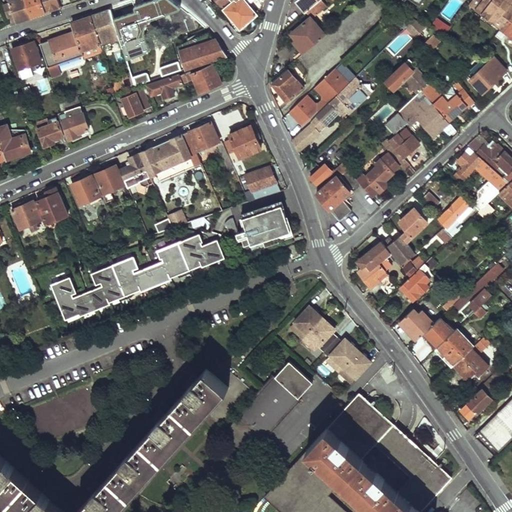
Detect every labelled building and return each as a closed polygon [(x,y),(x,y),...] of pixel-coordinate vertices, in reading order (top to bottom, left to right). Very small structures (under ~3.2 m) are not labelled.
[(8,0),(10,3),(16,21),(31,16),(24,0),(8,0)] [(45,11),(40,0),(24,0),(31,16),(45,11)] [(60,6),(57,0),(40,0),(45,11),(60,6)] [(232,0),(216,0),(222,8),(223,7),(232,0)] [(249,0),(232,0),(223,7),(225,11),(238,27),(257,13),(248,2),(249,0)] [(296,0),(306,11),(308,10),(318,0),(296,0)] [(382,3),(379,0),(365,0),(325,35),(302,54),(297,59),(307,69),(367,19),(365,18),(382,3)] [(318,0),(308,10),(313,16),(325,5),(321,0),(318,0)] [(511,0),(473,0),(469,6),(500,29),(502,27),(511,14),(511,0)] [(2,5),(6,18),(14,15),(10,3),(2,5)] [(215,38),(209,31),(177,43),(183,60),(145,73),(142,63),(139,64),(135,52),(139,51),(145,48),(143,41),(150,38),(147,31),(139,34),(141,41),(133,44),(121,5),(111,8),(120,38),(134,79),(136,85),(226,54),(221,46),(219,43),(217,41),(215,38)] [(120,38),(111,8),(91,15),(98,37),(109,33),(112,41),(120,38)] [(396,9),(388,17),(409,28),(410,27),(414,23),(418,20),(396,9)] [(511,14),(502,27),(511,35),(511,14)] [(98,37),(91,15),(72,21),(75,30),(82,49),(100,42),(98,37)] [(310,18),(310,17),(294,31),(291,34),(296,40),(292,43),(302,54),(325,35),(310,18)] [(453,28),(437,18),(431,27),(435,30),(446,37),(453,28)] [(182,26),(174,28),(177,37),(196,31),(195,25),(194,21),(181,24),(182,26)] [(424,34),(414,23),(410,27),(420,38),(424,34)] [(82,49),(75,30),(40,42),(46,59),(52,57),(54,61),(66,57),(67,60),(77,56),(78,59),(84,57),(82,49)] [(394,56),(412,39),(404,30),(386,48),(394,56)] [(440,40),(434,34),(421,47),(428,54),(432,50),(431,48),(440,40)] [(41,60),(34,40),(12,48),(19,67),(23,78),(33,74),(30,64),(41,60)] [(142,63),(143,62),(139,51),(135,52),(139,64),(142,63)] [(425,59),(417,51),(410,58),(415,63),(411,66),(406,61),(386,80),(394,88),(402,81),(406,84),(408,81),(418,92),(430,80),(417,66),(425,59)] [(415,63),(410,58),(406,61),(411,66),(415,63)] [(507,70),(497,59),(490,65),(488,63),(471,79),(484,92),(507,70)] [(49,75),(60,74),(59,63),(48,64),(49,75)] [(222,82),(213,64),(191,73),(190,71),(183,73),(185,79),(194,76),(201,91),(222,82)] [(351,83),(336,67),(315,87),(324,96),(325,100),(320,104),(316,104),(307,94),(291,110),(304,123),(317,110),(320,112),(351,83)] [(451,73),(446,68),(423,88),(435,103),(442,97),(444,100),(451,93),(449,91),(456,84),(448,75),(451,73)] [(303,86),(288,71),(272,85),(287,101),(303,86)] [(179,72),(148,83),(152,94),(163,90),(166,96),(176,93),(172,83),(182,80),(179,72)] [(358,79),(357,77),(351,83),(320,112),(318,113),(327,121),(339,110),(342,114),(347,109),(350,112),(366,96),(362,92),(363,84),(358,79)] [(136,85),(134,79),(115,85),(117,91),(136,85)] [(150,105),(144,86),(120,94),(127,113),(150,105)] [(427,97),(421,90),(417,94),(423,101),(427,97)] [(476,102),(467,93),(462,98),(470,107),(476,102)] [(449,121),(427,97),(423,101),(412,111),(406,116),(412,124),(420,118),(435,134),(449,121)] [(81,104),(79,100),(75,102),(74,98),(59,103),(62,112),(81,105),(81,104)] [(482,109),(476,102),(470,107),(478,115),(482,109)] [(242,117),(254,117),(255,105),(242,104),(242,117)] [(412,111),(406,104),(398,112),(403,117),(406,116),(412,111)] [(91,130),(81,105),(62,112),(58,113),(61,120),(63,120),(69,139),(80,135),(79,133),(91,130)] [(403,117),(398,112),(385,123),(392,131),(406,121),(403,117)] [(65,135),(57,114),(34,122),(36,128),(39,127),(45,145),(56,141),(55,139),(65,135)] [(326,123),(318,114),(311,120),(312,122),(319,129),(326,123)] [(220,140),(211,121),(190,130),(199,149),(220,140)] [(294,143),(298,150),(301,147),(302,148),(321,131),(319,129),(312,122),(294,140),(294,143)] [(7,124),(0,126),(0,138),(7,159),(30,150),(24,133),(11,138),(7,124)] [(261,147),(252,124),(230,133),(232,138),(225,141),(230,152),(237,149),(240,156),(261,147)] [(419,143),(405,127),(398,134),(398,132),(384,145),(388,150),(403,167),(411,176),(417,171),(404,157),(419,143)] [(202,163),(188,131),(172,138),(173,141),(156,148),(154,146),(140,152),(141,152),(151,176),(159,173),(157,170),(180,161),(181,164),(183,163),(186,170),(202,163)] [(511,164),(511,158),(494,141),(487,148),(484,146),(478,152),(495,168),(499,164),(502,161),(508,168),(511,164)] [(228,168),(234,166),(224,145),(219,147),(223,156),(224,156),(225,159),(224,159),(228,168)] [(403,167),(388,150),(380,157),(383,159),(367,174),(365,172),(358,179),(373,196),(380,190),(382,192),(392,183),(389,180),(403,167)] [(151,176),(141,152),(139,152),(129,157),(132,163),(122,168),(126,178),(125,179),(128,187),(139,183),(141,187),(154,182),(151,176)] [(461,167),(453,175),(462,184),(469,178),(467,175),(476,167),(483,159),(475,152),(469,157),(465,153),(458,160),(463,165),(461,167)] [(498,192),(508,183),(502,178),(483,159),(476,167),(478,169),(489,180),(478,191),(478,199),(472,205),(479,211),(498,192)] [(159,173),(162,180),(186,170),(183,163),(181,164),(180,161),(157,170),(159,173)] [(511,164),(508,168),(502,161),(499,164),(508,172),(511,168),(511,164)] [(331,170),(324,162),(320,167),(311,175),(317,183),(331,170)] [(360,182),(343,162),(318,183),(321,187),(316,192),(328,205),(341,219),(352,209),(343,199),(360,182)] [(125,184),(116,164),(97,173),(105,193),(125,184)] [(272,171),(270,166),(246,175),(253,191),(246,194),(249,201),(280,191),(272,171)] [(476,167),(467,175),(469,178),(478,169),(476,167)] [(511,168),(508,172),(502,178),(508,183),(511,179),(511,168)] [(101,194),(93,175),(73,183),(81,203),(89,200),(99,195),(101,194)] [(511,179),(508,183),(498,192),(511,207),(511,179)] [(68,213),(56,187),(47,191),(49,196),(38,201),(47,223),(68,213)] [(427,190),(423,197),(436,205),(440,198),(427,190)] [(99,195),(89,200),(91,204),(101,200),(99,195)] [(468,204),(461,197),(439,218),(447,227),(445,228),(446,229),(449,232),(454,227),(472,209),(468,205),(468,204)] [(40,219),(32,200),(13,209),(21,228),(40,219)] [(242,214),(243,217),(269,208),(282,204),(281,200),(242,214)] [(273,220),(286,216),(282,204),(269,208),(273,220)] [(491,209),(486,204),(479,211),(483,216),(491,209)] [(287,218),(286,216),(273,220),(269,208),(243,217),(247,229),(237,232),(240,239),(243,238),(246,246),(252,244),(253,248),(260,245),(259,242),(264,240),(265,244),(280,239),(278,235),(284,233),(285,236),(292,234),(287,218)] [(414,208),(401,222),(408,231),(402,237),(407,243),(428,223),(414,208)] [(182,210),(168,215),(169,217),(173,227),(187,222),(182,210)] [(169,217),(154,224),(158,232),(173,227),(169,217)] [(233,217),(227,221),(237,229),(233,217)] [(439,218),(437,220),(445,228),(447,227),(439,218)] [(446,229),(439,237),(445,244),(453,236),(451,234),(449,232),(446,229)] [(226,257),(218,238),(203,245),(199,246),(198,243),(202,242),(203,241),(200,233),(158,250),(161,258),(163,258),(166,256),(167,259),(164,261),(135,272),(128,275),(127,273),(134,270),(139,267),(134,256),(92,273),(97,285),(102,283),(109,280),(110,282),(103,286),(74,297),(72,298),(71,295),(73,294),(78,293),(71,277),(52,285),(66,320),(80,314),(81,317),(112,304),(111,302),(120,298),(121,301),(133,296),(132,293),(141,290),(142,291),(172,279),(172,277),(179,274),(180,277),(192,272),(191,269),(202,265),(203,266),(219,260),(226,257)] [(394,243),(389,247),(401,262),(399,264),(400,265),(407,259),(415,253),(407,243),(402,237),(394,243)] [(390,238),(383,243),(387,249),(389,247),(394,243),(390,238)] [(359,259),(358,265),(361,269),(375,258),(385,270),(392,265),(387,258),(392,254),(387,249),(383,243),(382,242),(359,259)] [(431,257),(423,264),(427,268),(428,269),(435,262),(431,257)] [(361,269),(356,272),(370,288),(379,281),(382,285),(390,278),(391,278),(385,270),(375,258),(361,269)] [(407,259),(400,265),(403,269),(410,263),(407,259)] [(410,263),(403,269),(410,277),(416,271),(410,263)] [(497,263),(454,303),(459,309),(482,287),(484,288),(503,270),(497,263)] [(410,277),(400,286),(414,300),(429,286),(424,280),(427,277),(423,272),(427,268),(423,264),(416,271),(410,277)] [(390,278),(382,285),(384,287),(392,281),(390,278)] [(492,296),(486,289),(471,304),(477,310),(481,306),(492,296)] [(450,299),(443,306),(447,310),(454,303),(450,299)] [(336,328),(311,305),(292,325),(317,348),(320,346),(330,356),(328,358),(353,381),(372,361),(347,338),(344,340),(333,330),(336,328)] [(475,312),(481,319),(487,313),(481,306),(477,310),(475,312)] [(413,308),(399,321),(416,339),(424,332),(434,323),(421,309),(417,313),(413,308)] [(451,330),(439,317),(434,323),(424,332),(438,348),(457,329),(455,326),(451,330)] [(457,329),(438,348),(454,365),(472,348),(474,345),(458,328),(457,329)] [(485,335),(476,344),(482,350),(490,342),(485,335)] [(472,348),(454,365),(468,380),(475,374),(479,377),(490,366),(472,348)] [(313,381),(290,360),(226,431),(249,452),(313,381)] [(323,376),(328,372),(322,364),(317,369),(323,376)] [(118,511),(136,492),(164,462),(230,388),(208,367),(79,510),(81,511),(66,511),(0,452),(0,492),(22,511),(118,511)] [(499,369),(489,379),(495,384),(504,374),(499,369)] [(489,379),(481,387),(486,393),(495,384),(489,379)] [(481,387),(459,408),(469,419),(476,412),(477,412),(492,398),(486,393),(481,387)] [(421,511),(454,476),(432,457),(408,435),(403,430),(394,423),(388,417),(361,391),(359,390),(327,427),(355,453),(361,459),(420,511),(421,511)] [(511,399),(479,432),(498,451),(511,436),(511,399)] [(420,511),(361,459),(355,453),(327,427),(307,449),(321,461),(335,474),(341,480),(376,511),(420,511)] [(376,511),(341,480),(335,474),(321,461),(307,449),(266,495),(270,499),(283,511),(376,511)]
